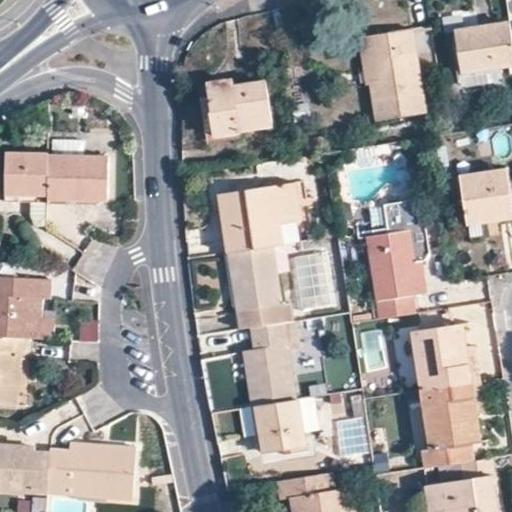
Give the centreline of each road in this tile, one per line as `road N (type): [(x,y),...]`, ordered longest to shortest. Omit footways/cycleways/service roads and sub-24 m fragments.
road 1 (residential): [(205,511),(166,306),(158,123)]
road 2 (residential): [(0,87),(79,72),(121,91),(158,123)]
road 3 (tertiary): [(0,75),(115,13)]
